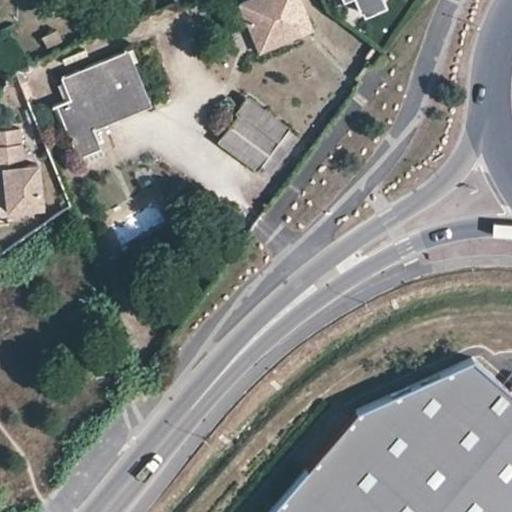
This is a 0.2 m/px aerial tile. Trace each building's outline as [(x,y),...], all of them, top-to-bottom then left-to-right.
[(379,0),(353,0),(357,10),(360,9),(361,13),(381,5),(379,0)] [(280,1),(235,19),(250,56),(295,38),(280,1)] [(56,28),(40,35),(46,45),(60,39),(56,28)] [(54,103),(74,150),(99,140),(91,121),(146,97),(126,49),(60,75),(68,97),(54,103)] [(24,62),(13,67),(17,79),(23,77),(21,71),(27,68),(24,62)] [(219,135),(259,165),(286,128),(244,97),(234,110),(230,108),(218,124),(225,128),(219,135)] [(41,207),(38,163),(24,164),(21,126),(0,127),(0,203),(6,209),(41,207)] [(286,128),(259,165),(269,173),(296,136),(286,128)] [(99,140),(74,150),(73,150),(78,162),(104,151),(99,140)] [(116,253),(107,257),(110,266),(119,262),(116,253)] [(143,280),(120,289),(130,311),(153,302),(143,280)] [(377,433),(306,511),(511,511),(511,412),(481,387),(402,422),(377,433)]
